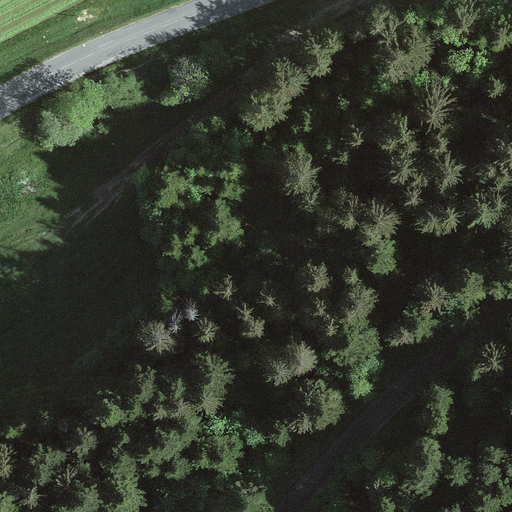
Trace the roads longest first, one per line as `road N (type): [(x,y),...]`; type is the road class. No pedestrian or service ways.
road 1 (track): [(0,286),(258,61)]
road 2 (tertiary): [(285,511),(413,382),(511,310)]
road 3 (track): [(258,61),(336,19),(426,2),(511,0)]
road 4 (tertiary): [(236,0),(106,48),(0,101)]
